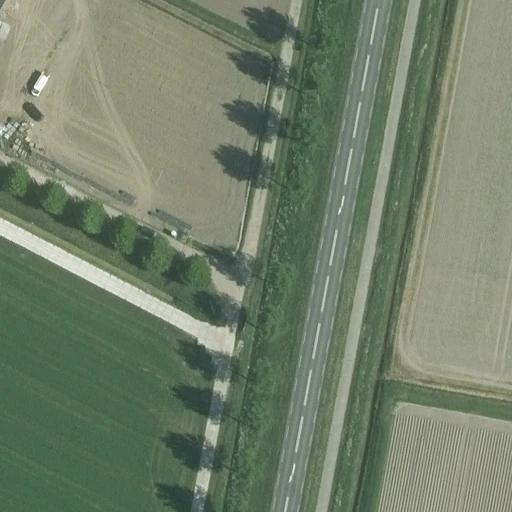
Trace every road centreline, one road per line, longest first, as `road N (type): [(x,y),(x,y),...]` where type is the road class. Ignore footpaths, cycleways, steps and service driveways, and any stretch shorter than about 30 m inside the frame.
road 1 (primary): [(284,511),(378,0)]
road 2 (unclassified): [(198,511),(233,327),(231,287)]
